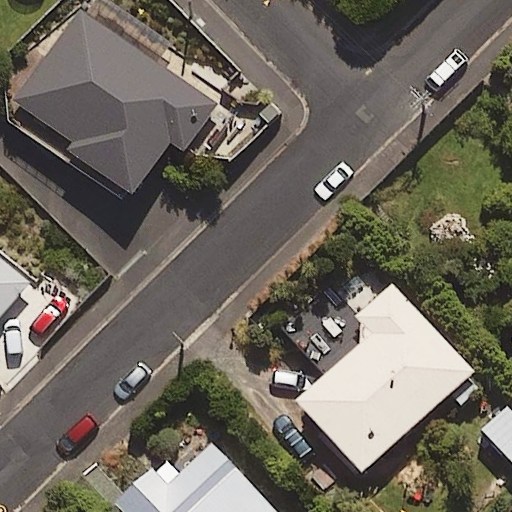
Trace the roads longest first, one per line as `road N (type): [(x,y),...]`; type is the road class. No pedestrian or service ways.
road 1 (residential): [(372,105),(0,486)]
road 2 (residential): [(483,0),(372,105)]
road 3 (residential): [(268,0),(372,105)]
